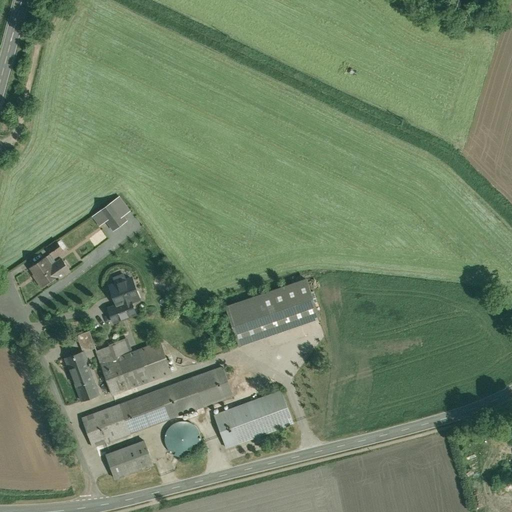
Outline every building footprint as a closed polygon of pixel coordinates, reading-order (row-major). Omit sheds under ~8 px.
[(113,198),(105,203),(112,213),(114,217),(122,211),(113,198)] [(105,217),(112,213),(105,203),(98,208),(105,217)] [(47,250),(28,262),(40,282),(69,265),(59,249),(65,246),(58,234),(43,243),(47,250)] [(133,269),(107,279),(114,296),(131,290),(140,287),(133,269)] [(305,273),(223,301),(237,341),(319,313),(305,273)] [(137,308),(131,290),(114,296),(107,299),(114,317),(137,308)] [(102,357),(92,361),(102,386),(105,393),(173,366),(160,334),(123,349),(118,336),(97,345),(102,357)] [(85,345),(61,354),(77,396),(102,386),(92,361),(85,345)] [(224,361),(118,399),(129,428),(235,389),(224,361)] [(282,384),(214,409),(227,443),(295,418),(282,384)] [(118,397),(81,411),(93,441),(129,428),(118,399),(118,397)] [(198,424),(193,418),(188,415),(180,415),(174,417),(168,422),(165,429),(165,436),(167,442),(172,447),(179,450),(186,451),(192,448),(197,443),(201,436),(201,430),(198,424)] [(145,435),(105,449),(113,474),(153,461),(145,435)]
